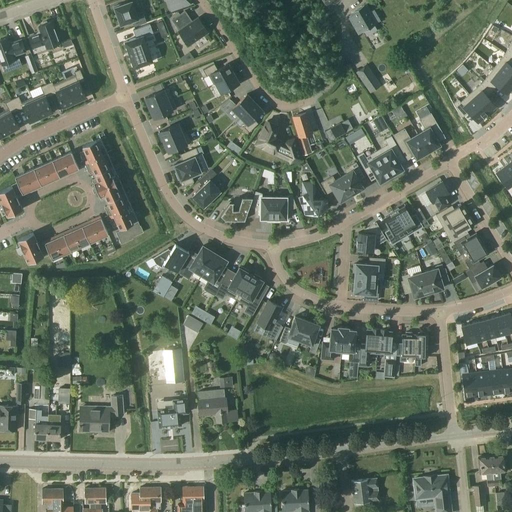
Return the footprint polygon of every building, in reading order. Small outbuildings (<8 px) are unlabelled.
[(166,0),(170,12),(190,5),(185,0),(166,0)] [(322,0),(329,8),(339,0),(322,0)] [(121,4),(113,7),(115,15),(117,14),(120,25),(132,21),(134,26),(146,22),(142,12),(134,15),(129,2),(121,5),(121,4)] [(374,10),(368,13),(364,6),(352,13),(353,14),(349,17),(358,33),(362,30),(366,36),(377,30),(374,24),(380,20),(374,10)] [(188,46),(208,32),(198,18),(190,23),(183,13),(185,12),(185,11),(172,20),(179,30),(178,31),(188,46)] [(60,43),(51,21),(47,23),(46,21),(42,22),(42,25),(38,26),(40,30),(37,34),(28,37),(33,49),(45,44),(46,48),(60,43)] [(136,38),(124,42),(134,68),(152,61),(144,36),(153,33),(150,24),(133,30),(136,38)] [(0,40),(0,61),(1,64),(14,59),(13,56),(25,51),(21,39),(13,42),(8,42),(7,38),(0,40)] [(70,38),(61,42),(63,47),(73,44),(70,38)] [(511,57),(505,53),(494,67),(511,81),(511,65),(511,66),(511,64),(511,57)] [(33,58),(27,60),(31,72),(37,69),(33,58)] [(208,75),(214,84),(233,73),(228,63),(217,69),(214,63),(203,69),(206,76),(208,75)] [(367,65),(356,72),(370,93),(381,85),(367,65)] [(511,81),(494,67),(482,81),(492,90),(496,85),(507,93),(511,86),(511,81)] [(64,79),(74,102),(86,97),(79,83),(85,81),(80,69),(74,72),(75,75),(64,79)] [(233,73),(214,84),(216,83),(221,93),(239,83),(233,73)] [(23,78),(15,81),(18,87),(26,84),(23,78)] [(63,107),(74,102),(64,79),(53,84),(52,82),(46,84),(51,95),(56,93),(63,107)] [(482,81),(469,94),(486,113),(495,105),(486,95),(492,90),(482,81)] [(43,93),(32,98),(41,117),(52,112),(46,98),(51,95),(46,84),(41,87),(43,93)] [(149,108),(170,99),(172,98),(168,88),(145,97),(149,108)] [(415,106),(427,99),(423,93),(411,99),(415,106)] [(232,108),(240,116),(254,102),(247,94),(232,108)] [(458,99),(453,103),(462,117),(468,111),(477,121),(486,113),(469,94),(460,101),(458,99)] [(19,96),(12,99),(17,110),(23,108),(29,122),(41,117),(32,98),(21,103),(19,96)] [(172,98),(149,108),(154,118),(177,108),(172,98)] [(0,113),(0,118),(8,133),(19,127),(11,113),(17,110),(12,99),(6,102),(9,108),(0,113)] [(262,110),(254,102),(240,116),(247,124),(244,127),(249,132),(258,123),(254,119),(262,110)] [(312,133),(306,112),(292,117),(299,136),(297,137),(302,155),(311,152),(306,134),(312,133)] [(418,134),(429,152),(441,145),(435,134),(442,130),(431,113),(420,119),(426,129),(418,134)] [(381,115),(376,118),(383,131),(388,128),(381,115)] [(267,121),(256,144),(290,160),(291,162),(300,159),(294,139),(284,142),(285,143),(281,141),(276,138),(274,134),(275,133),(276,132),(275,131),(278,126),(267,121)] [(163,140),(164,142),(187,132),(186,132),(184,133),(180,123),(159,131),(160,133),(158,134),(161,141),(163,140)] [(345,132),(340,123),(325,131),(330,141),(345,132)] [(361,128),(345,137),(349,143),(364,134),(361,128)] [(405,128),(393,135),(404,152),(411,148),(417,158),(429,152),(418,134),(411,138),(405,128)] [(164,142),(168,152),(191,142),(187,132),(164,142)] [(388,144),(377,151),(393,177),(399,173),(398,171),(403,168),(395,155),(401,151),(392,135),(385,139),(388,144)] [(97,192),(101,199),(105,197),(109,205),(104,207),(108,215),(105,217),(107,220),(110,219),(113,227),(118,225),(120,229),(120,230),(116,232),(121,244),(133,238),(132,237),(143,232),(140,225),(140,226),(138,221),(101,138),(96,141),(96,140),(82,146),(84,151),(80,153),(83,161),(80,162),(82,166),(85,164),(88,172),(93,170),(97,178),(92,180),(95,187),(95,188),(92,189),(94,193),(97,192)] [(183,161),(174,165),(177,172),(175,173),(178,179),(180,179),(180,180),(182,179),(185,185),(193,181),(191,176),(201,171),(194,157),(198,155),(202,153),(199,146),(195,148),(180,154),(183,161)] [(229,146),(227,148),(237,155),(241,150),(236,147),(234,150),(229,146)] [(393,177),(377,151),(367,157),(364,152),(357,156),(367,172),(372,168),(380,181),(385,178),(386,181),(393,177)] [(71,152),(61,156),(70,174),(73,173),(72,171),(78,168),(71,152)] [(61,156),(52,160),(60,176),(66,174),(67,176),(70,174),(61,156)] [(52,160),(43,164),(51,183),(54,181),(53,179),(60,176),(52,160)] [(302,165),(302,171),(312,171),(307,162),(302,165)] [(348,173),(341,176),(353,196),(359,192),(358,190),(363,187),(357,176),(362,172),(356,162),(345,169),(348,173)] [(43,164),(34,168),(41,185),(47,182),(48,184),(51,183),(43,164)] [(511,174),(505,165),(496,172),(507,187),(511,183),(511,174)] [(34,168),(24,173),(33,191),(36,190),(35,188),(41,185),(34,168)] [(191,196),(202,208),(220,191),(209,180),(215,174),(210,169),(197,181),(202,186),(191,196)] [(261,175),(268,178),(270,171),(264,169),(261,175)] [(15,177),(22,193),(28,190),(29,192),(33,191),(24,173),(15,177)] [(346,199),(353,196),(341,176),(335,180),(333,176),(322,182),(328,193),(333,189),(340,201),(345,198),(346,199)] [(299,199),(299,200),(302,208),(304,213),(312,213),(318,213),(328,208),(328,198),(323,198),(313,198),(313,189),(317,188),(313,181),(302,181),(302,198),(299,199)] [(450,193),(448,190),(450,189),(446,183),(445,184),(443,181),(426,192),(433,203),(429,205),(434,212),(439,209),(439,210),(450,204),(445,196),(450,193)] [(22,193),(17,182),(11,185),(12,186),(0,190),(0,199),(1,203),(6,213),(7,216),(22,209),(16,196),(22,193)] [(273,219),(273,197),(261,196),(261,193),(255,191),(250,206),(256,208),(256,216),(261,216),(261,218),(268,218),(268,219),(273,219)] [(273,197),(273,219),(279,220),(279,219),(286,219),(286,217),(291,217),(292,208),(297,206),(292,194),(287,197),(273,197)] [(221,215),(226,219),(245,220),(253,197),(242,197),(242,198),(238,209),(234,209),(233,201),(229,201),(221,215)] [(436,214),(444,228),(467,215),(465,212),(467,211),(464,206),(462,207),(461,204),(449,211),(448,207),(436,214)] [(393,210),(408,235),(423,226),(421,223),(416,213),(411,216),(405,206),(399,209),(398,207),(393,210)] [(408,235),(393,210),(388,213),(389,215),(384,218),(390,229),(385,232),(392,245),(395,243),(408,235)] [(421,223),(426,220),(421,210),(416,213),(421,223)] [(467,215),(444,228),(452,242),(453,241),(464,235),(462,232),(473,225),(471,222),(473,221),(470,216),(468,217),(467,215)] [(94,219),(90,220),(98,238),(108,234),(101,218),(95,221),(94,219)] [(88,223),(82,226),(89,242),(98,238),(90,220),(87,221),(88,223)] [(358,232),(358,241),(357,240),(356,248),(357,248),(357,249),(362,250),(368,250),(373,251),(373,245),(376,245),(386,239),(376,222),(367,227),(367,233),(358,232)] [(75,227),(72,228),(80,246),(89,242),(82,226),(76,229),(75,227)] [(69,232),(63,235),(71,251),(80,246),(72,228),(69,230),(69,232)] [(43,257),(49,254),(44,243),(39,246),(33,232),(18,239),(19,242),(23,252),(24,252),(28,263),(43,256),(43,257)] [(463,246),(467,252),(482,243),(481,242),(483,241),(480,236),(478,237),(476,233),(465,239),(464,235),(453,241),(458,249),(463,246)] [(56,235),(53,237),(61,255),(71,251),(63,235),(57,237),(56,235)] [(44,243),(49,254),(52,259),(61,255),(53,237),(50,238),(51,240),(44,243)] [(161,267),(164,263),(170,267),(177,271),(189,252),(182,248),(175,243),(171,250),(168,248),(152,258),(156,264),(161,267)] [(482,243),(467,252),(470,258),(465,261),(470,269),(480,263),(478,259),(488,253),(485,249),(487,248),(484,243),(483,244),(482,243)] [(194,270),(201,274),(216,251),(209,247),(208,249),(203,246),(194,260),(189,257),(179,272),(189,278),(194,270)] [(216,251),(201,274),(209,279),(203,288),(215,295),(215,294),(224,278),(218,274),(227,260),(221,257),(222,255),(216,251)] [(355,272),(355,277),(377,279),(377,271),(383,272),(384,259),(370,258),(370,264),(356,263),(356,264),(354,264),(353,271),(355,272)] [(451,260),(445,264),(449,269),(455,266),(451,260)] [(500,277),(493,264),(481,272),(477,265),(466,271),(473,283),(478,280),(482,287),(500,277)] [(423,273),(429,294),(437,292),(436,290),(443,288),(441,282),(448,280),(445,269),(443,269),(442,265),(436,266),(436,269),(423,273)] [(224,278),(215,294),(223,298),(226,293),(237,299),(251,274),(248,272),(249,271),(242,266),(241,268),(239,267),(231,282),(224,278)] [(22,282),(22,272),(13,272),(13,282),(22,282)] [(421,296),(429,294),(423,273),(409,277),(408,274),(402,276),(403,281),(401,281),(405,293),(412,291),(414,296),(421,294),(421,296)] [(251,274),(237,299),(248,305),(245,311),(252,315),(261,299),(254,295),(263,281),(261,280),(262,278),(255,274),(254,275),(251,274)] [(172,281),(162,275),(153,290),(163,297),(172,281)] [(377,279),(355,277),(354,283),(352,283),(352,291),(354,291),(354,292),(365,293),(365,299),(377,300),(378,288),(381,288),(382,280),(383,280),(383,279),(377,279)] [(170,285),(163,297),(169,301),(176,289),(170,285)] [(283,305),(269,299),(258,321),(270,327),(267,333),(274,337),(282,323),(275,320),(283,305)] [(211,323),(215,314),(195,305),(191,314),(211,323)] [(511,321),(509,313),(500,315),(504,333),(511,330),(511,321)] [(500,315),(490,318),(495,335),(504,333),(500,315)] [(284,328),(280,341),(286,343),(288,336),(300,340),(307,320),(295,316),(290,330),(284,328)] [(490,318),(480,320),(485,338),(495,335),(490,318)] [(198,320),(193,329),(197,332),(203,323),(198,320)] [(307,320),(300,340),(312,344),(309,351),(315,354),(320,341),(314,339),(319,324),(307,320)] [(480,320),(471,323),(476,340),(485,338),(480,320)] [(471,323),(461,326),(466,343),(476,340),(471,323)] [(229,332),(236,335),(239,328),(232,325),(229,332)] [(323,341),(321,358),(333,359),(334,352),(341,353),(343,327),(338,327),(338,329),(331,328),(330,342),(323,341)] [(348,328),(343,327),(341,353),(350,354),(349,361),(359,361),(360,347),(360,344),(354,344),(355,330),(348,329),(348,328)] [(365,348),(360,347),(359,361),(358,365),(368,365),(369,351),(377,352),(379,328),(372,328),(372,330),(367,329),(365,348)] [(387,329),(379,328),(377,352),(390,353),(392,331),(387,331),(387,329)] [(406,334),(402,334),(402,355),(400,355),(400,361),(407,361),(407,356),(415,356),(415,334),(412,334),(412,332),(406,332),(406,334)] [(415,334),(415,356),(415,365),(421,365),(421,356),(427,356),(427,334),(424,334),(424,332),(418,332),(418,334),(415,334)] [(180,349),(163,350),(166,381),(183,380),(180,349)] [(395,360),(386,360),(384,375),(393,376),(395,360)] [(5,366),(5,375),(14,375),(14,366),(5,366)] [(511,368),(502,369),(505,392),(511,391),(511,368)] [(502,369),(489,371),(491,393),(505,392),(502,369)] [(489,371),(476,372),(478,395),(491,393),(489,371)] [(476,372),(462,374),(465,397),(478,395),(476,372)] [(26,382),(16,382),(16,403),(25,403),(26,382)] [(70,388),(60,387),(59,403),(70,403),(70,388)] [(224,398),(223,389),(198,391),(199,401),(198,401),(199,414),(216,413),(217,421),(237,419),(236,410),(227,411),(225,398),(224,398)] [(124,415),(123,395),(110,396),(111,406),(110,406),(94,406),(94,408),(80,407),(79,431),(89,431),(89,429),(109,430),(109,415),(112,415),(112,416),(124,415)] [(158,409),(157,409),(157,410),(159,427),(167,426),(167,427),(168,427),(168,426),(167,424),(171,423),(172,425),(171,425),(171,426),(172,426),(180,425),(181,425),(180,413),(188,413),(186,398),(172,399),(172,400),(173,408),(158,409)] [(17,406),(0,405),(0,429),(16,430),(17,406)] [(29,409),(28,419),(35,420),(34,438),(47,439),(48,424),(48,416),(42,415),(42,409),(29,409)] [(48,424),(47,439),(59,439),(60,424),(60,415),(48,414),(48,416),(48,424)] [(491,456),(494,486),(501,485),(500,471),(505,470),(504,455),(491,456)] [(487,487),(494,486),(491,456),(478,457),(480,473),(486,472),(487,487)] [(425,477),(414,479),(416,498),(417,507),(436,504),(436,511),(450,511),(447,475),(436,476),(435,474),(424,476),(425,477)] [(365,511),(370,511),(369,501),(379,500),(376,477),(351,480),(354,503),(362,502),(363,511),(365,511)] [(483,511),(483,504),(484,504),(482,485),(473,486),(475,511),(483,511)] [(192,511),(192,486),(183,486),(183,502),(183,504),(178,504),(177,511),(192,511)] [(202,486),(192,486),(192,511),(199,511),(200,505),(202,505),(202,497),(202,486)] [(95,511),(102,511),(102,509),(101,509),(101,503),(105,503),(105,487),(95,488),(95,511)] [(132,493),(132,509),(150,509),(150,487),(140,487),(140,493),(132,493)] [(160,487),(150,487),(150,509),(150,511),(157,511),(157,508),(160,508),(160,487)] [(52,511),(52,488),(42,488),(42,504),(47,504),(47,509),(45,509),(45,511),(52,511)] [(52,488),(52,511),(73,511),(73,506),(62,507),(62,503),(62,488),(52,488)] [(88,509),(84,509),(83,511),(95,511),(95,488),(85,488),(85,503),(90,503),(90,509),(88,509)] [(308,511),(307,489),(300,490),(300,489),(292,489),(292,490),(281,491),(282,511),(308,511)] [(254,492),(244,493),(244,511),(270,511),(270,491),(263,492),(263,491),(254,491),(254,492)] [(503,491),(495,492),(497,505),(504,504),(503,491)] [(0,511),(9,511),(10,504),(2,503),(2,500),(0,499),(0,511)]
